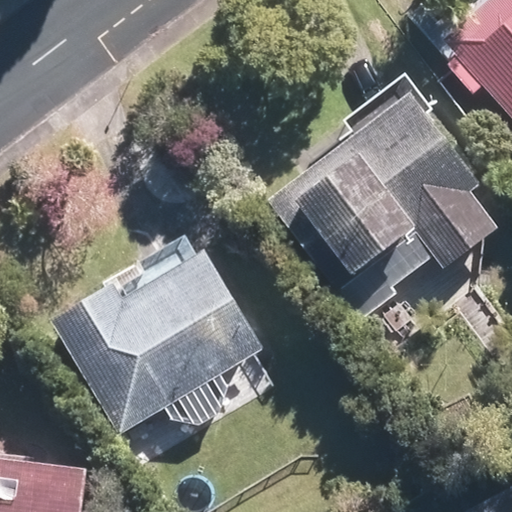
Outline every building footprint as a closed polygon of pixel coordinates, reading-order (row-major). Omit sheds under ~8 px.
[(511,0),(487,0),(446,37),(458,50),(448,59),(478,93),(488,84),(511,110),(511,0)] [(352,275),(384,249),(404,274),(439,247),(451,263),(507,218),(476,180),(487,171),(419,86),(288,190),(266,207),(310,263),(330,247),(352,275)] [(204,237),(54,311),(116,436),(266,362),(204,237)] [(87,511),(92,465),(0,455),(0,511),(87,511)] [(511,511),(511,469),(425,511),(511,511)]
